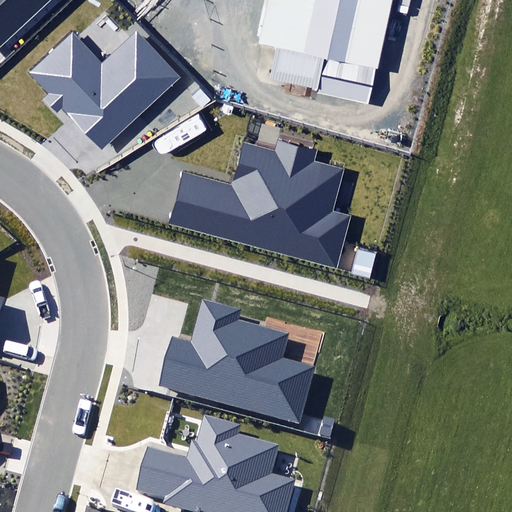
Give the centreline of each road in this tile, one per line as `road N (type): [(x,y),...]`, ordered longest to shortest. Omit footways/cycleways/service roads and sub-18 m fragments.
road 1 (residential): [(40,511),(81,357),(85,304),(69,243),(0,169)]
road 2 (unknown): [(409,0),(382,170)]
